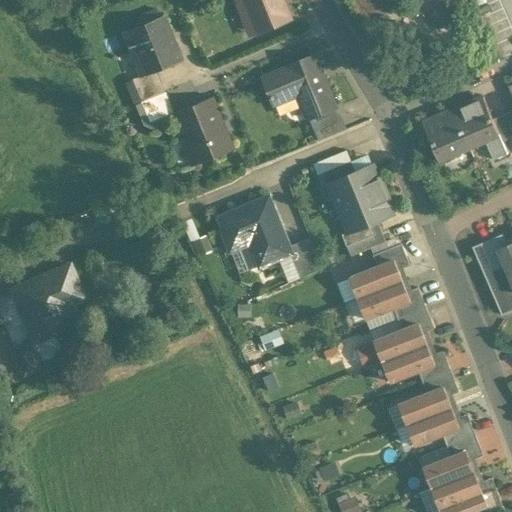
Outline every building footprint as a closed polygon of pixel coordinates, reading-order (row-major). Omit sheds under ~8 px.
[(234,0),(235,3),(241,1),(254,33),(288,19),(279,0),(234,0)] [(163,17),(124,33),(141,76),(155,70),(180,60),(163,17)] [(465,49),(454,55),(459,64),(470,59),(465,49)] [(316,55),(263,77),(275,106),(276,105),(274,100),(296,91),(308,119),(310,119),(337,107),(316,55)] [(155,70),(131,80),(141,103),(165,93),(155,70)] [(165,93),(141,103),(149,123),(171,114),(173,113),(165,93)] [(483,97),(453,110),(469,147),(485,141),(499,135),(492,120),(483,97)] [(173,113),(171,114),(192,165),(231,149),(210,98),(173,113)] [(337,107),(310,119),(319,141),(346,129),(337,107)] [(453,110),(423,122),(429,136),(439,160),(469,147),(453,110)] [(511,130),(505,114),(492,120),(499,135),(502,142),(511,137),(511,130)] [(429,136),(423,122),(410,128),(416,141),(429,136)] [(499,135),(485,141),(494,161),(507,155),(502,142),(499,135)] [(318,175),(351,161),(347,151),(314,164),(318,175)] [(328,183),(356,172),(351,161),(318,175),(323,187),(329,184),(328,183)] [(356,172),(328,183),(329,184),(339,208),(385,190),(380,178),(378,178),(373,165),(356,172)] [(385,190),(339,208),(349,233),(371,224),(393,215),(388,202),(390,201),(385,190)] [(269,197),(217,218),(231,251),(241,247),(251,243),(260,266),(281,258),(291,254),(292,253),(289,246),(269,197)] [(371,224),(349,233),(348,232),(342,235),(347,247),(376,235),(371,224)] [(503,234),(493,238),(498,249),(507,245),(503,234)] [(206,236),(193,241),(199,256),(212,250),(206,236)] [(311,238),(289,246),(292,253),(291,254),(301,278),(323,268),(311,238)] [(511,281),(498,249),(493,238),(473,247),(502,315),(511,311),(511,281)] [(251,243),(241,247),(250,270),(260,266),(251,243)] [(511,243),(507,245),(498,249),(511,281),(511,243)] [(402,244),(374,255),(378,267),(395,260),(406,256),(402,244)] [(241,247),(231,251),(240,274),(250,270),(241,247)] [(338,251),(324,258),(328,266),(342,260),(338,251)] [(291,282),(301,278),(291,254),(281,258),(291,282)] [(406,256),(395,260),(399,270),(410,265),(406,256)] [(378,267),(350,278),(358,298),(403,281),(399,270),(395,260),(378,267)] [(69,265),(11,290),(33,342),(80,322),(68,294),(80,289),(69,265)] [(403,281),(358,298),(366,319),(394,308),(411,301),(407,292),(403,281)] [(418,288),(407,292),(411,301),(422,297),(418,288)] [(411,301),(394,308),(398,319),(426,308),(422,297),(411,301)] [(252,305),(240,304),(240,317),(251,317),(252,305)] [(426,308),(398,319),(403,330),(420,324),(431,319),(426,308)] [(431,319),(420,324),(423,333),(434,329),(431,319)] [(403,330),(375,341),(383,362),(427,344),(423,333),(420,324),(403,330)] [(279,329),(260,336),(266,350),(285,343),(279,329)] [(375,341),(359,347),(367,368),(368,367),(368,368),(383,362),(375,341)] [(27,344),(12,350),(23,376),(38,369),(27,344)] [(427,344),(383,362),(391,382),(419,371),(435,365),(432,355),(427,344)] [(443,351),(432,355),(435,365),(447,360),(443,351)] [(435,365),(419,371),(423,382),(451,371),(447,360),(435,365)] [(308,365),(280,376),(284,387),(312,377),(308,365)] [(451,371),(423,382),(427,393),(455,382),(451,371)] [(455,382),(444,387),(448,396),(459,392),(455,382)] [(427,393),(399,404),(407,425),(452,407),(448,396),(444,387),(427,393)] [(299,402),(284,408),(288,418),(303,413),(299,402)] [(399,404),(391,407),(399,428),(407,425),(399,404)] [(452,407),(407,425),(415,445),(443,435),(460,428),(457,419),(452,407)] [(468,414),(457,419),(460,428),(471,424),(468,414)] [(460,428),(443,435),(447,445),(448,446),(476,435),(471,424),(460,428)] [(476,435),(448,446),(452,457),(467,451),(480,446),(476,435)] [(480,446),(467,451),(471,460),(484,455),(480,446)] [(452,457),(424,468),(432,488),(475,471),(471,460),(467,451),(452,457)] [(432,488),(420,493),(427,511),(430,511),(440,508),(441,511),(472,511),(479,509),(480,511),(488,511),(504,508),(496,488),(492,478),(479,483),(475,471),(432,488)] [(348,493),(337,498),(342,511),(358,511),(362,511),(356,496),(351,498),(348,493)]
